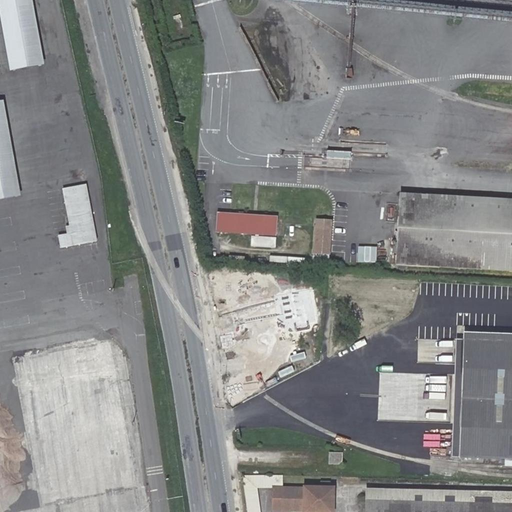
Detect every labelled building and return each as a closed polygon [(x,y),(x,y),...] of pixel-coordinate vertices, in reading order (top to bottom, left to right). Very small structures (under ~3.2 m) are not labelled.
[(0,0),(0,10),(11,69),(39,64),(26,0),(0,0)] [(194,35),(184,0),(157,0),(169,41),(194,35)] [(381,86),(366,85),(365,98),(380,99),(381,86)] [(0,193),(14,191),(0,110),(0,193)] [(342,152),(319,151),(318,158),(341,160),(342,152)] [(93,232),(81,164),(73,165),(75,177),(59,180),(66,221),(54,223),(57,240),(93,232)] [(388,268),(511,274),(511,203),(392,196),(388,268)] [(266,235),(267,219),(209,215),(208,231),(266,235)] [(322,228),(308,227),(305,252),(320,254),(322,228)] [(236,256),(220,255),(220,263),(235,265),(236,256)] [(317,301),(319,301),(319,292),(317,285),(288,284),(287,299),(303,300),(303,307),(316,308),(317,301)] [(319,292),(319,301),(325,302),(326,286),(317,285),(319,292)] [(412,288),(412,295),(415,295),(415,302),(422,303),(423,289),(412,288)] [(139,488),(110,339),(12,358),(41,507),(139,488)] [(511,462),(511,344),(456,342),(450,459),(511,462)] [(309,462),(309,450),(296,450),(295,461),(309,462)] [(257,511),(253,473),(235,472),(235,475),(240,475),(245,511),(257,511)] [(266,511),(324,511),(325,489),(267,489),(266,511)] [(511,501),(362,498),(361,504),(511,507),(511,501)]
